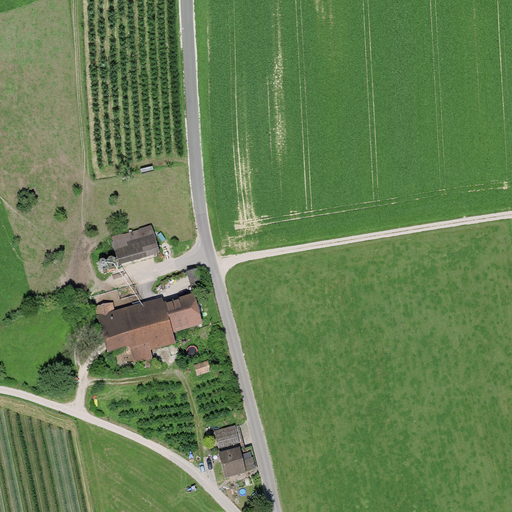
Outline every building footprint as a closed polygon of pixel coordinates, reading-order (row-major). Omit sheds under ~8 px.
[(139,229),(111,237),(119,265),(160,253),(153,231),(140,234),(139,229)] [(195,270),(186,273),(193,294),(202,291),(195,270)] [(174,333),(202,325),(194,294),(164,303),(163,298),(115,311),(113,303),(95,308),(108,353),(128,348),(134,367),(155,361),(152,350),(176,343),(174,333)] [(209,362),(194,367),(197,376),(211,371),(209,362)] [(235,425),(215,431),(220,449),(240,443),(235,425)] [(241,448),(219,453),(225,479),(247,474),(246,472),(257,469),(254,458),(244,460),(241,448)]
